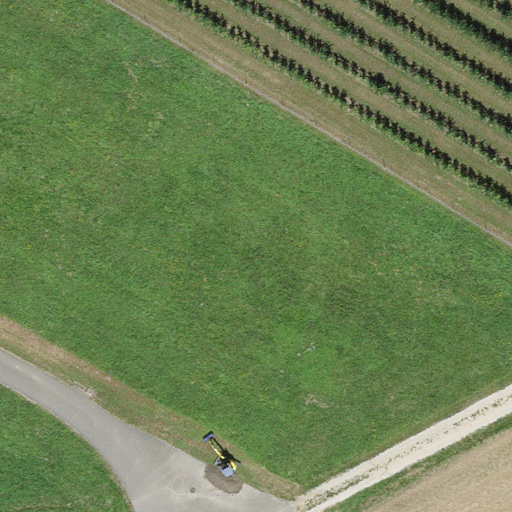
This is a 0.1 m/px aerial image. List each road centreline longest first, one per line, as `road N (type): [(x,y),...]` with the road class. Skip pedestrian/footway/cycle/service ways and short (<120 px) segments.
road 1 (track): [(288,511),(511,401)]
road 2 (unclassified): [(157,511),(122,454),(0,363)]
